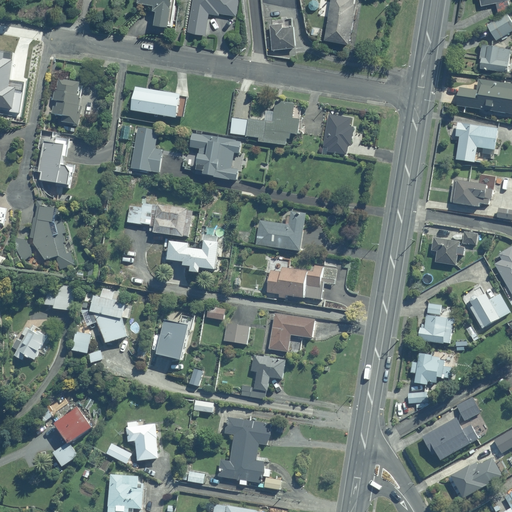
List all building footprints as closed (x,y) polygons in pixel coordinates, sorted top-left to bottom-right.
[(177,27),(179,0),(139,0),(139,4),(160,7),(158,25),(177,27)] [(193,0),(189,33),(206,35),(209,14),(238,17),(240,0),(193,0)] [(354,45),(359,0),(332,0),(327,42),(354,45)] [(481,0),(482,6),(498,4),(499,12),(511,11),(510,0),(481,0)] [(511,24),(505,14),(488,25),(498,43),(511,33),(511,24)] [(274,50),(298,48),(295,24),(272,26),(274,50)] [(511,50),(484,46),(480,70),(510,76),(511,63),(511,50)] [(462,88),(458,106),(511,115),(511,84),(481,79),(479,91),(462,88)] [(80,98),(82,83),(62,80),(60,92),(57,92),(55,102),(61,103),(61,108),(56,107),(55,115),(67,117),(66,125),(81,127),(84,107),(82,106),(83,98),(80,98)] [(182,118),(185,99),(184,99),(185,96),(137,88),(132,111),(181,120),(181,118),(182,118)] [(262,143),(290,146),(290,140),(294,140),(295,136),(302,137),(304,122),(297,121),(298,106),(281,104),(280,113),(271,112),(270,121),(250,119),(248,137),(262,139),(262,143)] [(324,154),(348,158),(349,148),(352,148),(355,129),(351,129),(353,119),(329,116),(324,154)] [(500,129),(459,124),(457,137),(460,138),(457,161),(477,164),(480,148),(497,150),(500,129)] [(132,169),(161,174),(164,152),(157,150),(160,132),(139,129),(132,169)] [(197,175),(239,182),(241,171),(234,170),(236,154),(242,155),(244,143),(193,134),(191,148),(202,150),(197,175)] [(42,182),(73,186),(76,167),(68,165),(71,141),(57,139),(56,144),(46,142),(45,147),(39,147),(35,173),(43,174),(42,182)] [(451,204),(456,205),(480,208),(481,204),(490,205),(490,200),(492,200),(493,190),(488,189),(489,185),(454,181),(451,204)] [(128,222),(153,226),(152,232),(157,233),(157,235),(188,239),(188,238),(193,239),(197,212),(156,206),(131,203),(128,222)] [(76,267),(61,211),(41,205),(32,239),(37,240),(36,244),(48,261),(57,259),(60,271),(76,267)] [(511,210),(500,209),(499,219),(511,220),(511,210)] [(257,246),(304,253),(310,215),(294,212),(292,226),(260,222),(257,246)] [(465,233),(463,244),(477,246),(478,235),(465,233)] [(205,271),(221,272),(224,237),(209,236),(207,251),(192,250),(193,245),(173,243),(171,261),(188,263),(188,267),(195,268),(194,274),(204,275),(205,271)] [(439,252),(438,265),(459,266),(459,257),(466,257),(466,249),(459,249),(460,242),(435,240),(434,251),(439,252)] [(502,262),(496,265),(511,294),(511,248),(499,255),(502,262)] [(272,271),(269,293),(281,295),(281,299),(289,300),(290,296),(323,301),(325,282),(335,284),(337,268),(314,265),(313,273),(284,268),(283,273),(272,271)] [(55,311),(76,312),(77,285),(57,285),(57,290),(46,289),(46,306),(55,306),(55,311)] [(124,303),(126,292),(105,288),(103,298),(94,297),(93,307),(81,312),(88,328),(99,323),(108,344),(132,338),(126,321),(131,322),(133,304),(124,303)] [(470,307),(483,330),(511,314),(511,312),(502,294),(491,299),(488,294),(481,298),(480,298),(479,298),(479,297),(478,297),(477,298),(476,298),(475,298),(474,298),(474,299),(473,299),(473,300),(472,300),(472,301),(471,301),(471,302),(471,303),(470,303),(470,304),(470,305),(470,306),(470,307)] [(428,303),(427,317),(426,331),(422,330),(421,342),(452,346),(455,321),(440,319),(442,305),(428,303)] [(208,319),(226,322),(228,310),(210,308),(208,319)] [(315,340),(318,322),(277,316),(271,350),(292,353),(295,337),(315,340)] [(168,322),(162,358),(186,362),(193,327),(168,322)] [(24,361),(26,358),(27,356),(37,361),(41,354),(45,356),(49,347),(46,346),(51,336),(40,330),(40,329),(33,325),(31,331),(26,328),(23,335),(26,337),(24,343),(17,339),(12,348),(18,351),(16,357),(24,361)] [(226,342),(249,345),(252,327),(228,325),(226,342)] [(73,351),(90,354),(92,335),(76,333),(73,351)] [(103,352),(90,354),(92,364),(105,361),(103,352)] [(418,375),(416,384),(430,386),(431,383),(439,384),(440,378),(453,380),(455,368),(445,367),(447,359),(421,355),(420,363),(413,362),(411,373),(418,375)] [(272,379),(273,379),(285,381),(288,362),(255,357),(253,372),(259,373),(257,389),(242,387),(241,395),(267,399),(268,392),(270,392),(272,379)] [(409,405),(417,405),(429,405),(428,393),(409,393),(409,405)] [(474,396),(457,405),(466,421),(483,413),(474,396)] [(196,400),(195,410),(214,412),(215,403),(196,400)] [(65,468),(81,457),(73,446),(97,429),(81,407),(54,427),(64,441),(67,439),(70,443),(55,454),(65,468)] [(251,420),(229,416),(227,433),(236,434),(233,453),(245,455),(251,420)] [(458,419),(423,437),(433,457),(440,453),(443,459),(482,439),(476,426),(465,432),(458,419)] [(251,420),(245,455),(259,457),(261,443),(269,444),(272,423),(251,420)] [(140,461),(161,460),(158,426),(139,428),(139,422),(129,423),(131,444),(139,443),(140,461)] [(511,443),(506,433),(488,442),(496,456),(511,447),(511,443)] [(108,455),(128,464),(133,456),(112,446),(108,455)] [(245,455),(233,453),(232,460),(222,459),(220,475),(241,478),(245,455)] [(245,455),(241,478),(242,478),(241,483),(248,484),(249,480),(264,482),(265,475),(271,475),(272,469),(266,468),(267,461),(258,460),(259,457),(245,455)] [(453,477),(466,500),(506,477),(494,457),(481,465),(479,461),(453,477)] [(207,473),(191,470),(189,480),(205,483),(207,473)] [(110,511),(130,511),(131,510),(145,510),(145,484),(141,484),(141,476),(111,475),(110,511)] [(283,479),(268,476),(266,486),(282,489),(283,479)]
